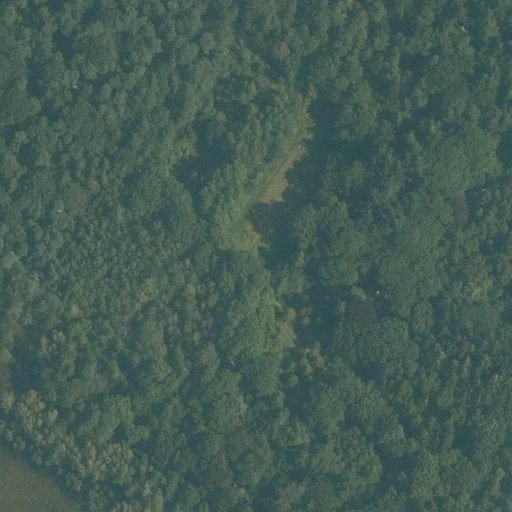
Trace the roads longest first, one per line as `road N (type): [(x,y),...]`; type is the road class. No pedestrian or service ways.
road 1 (unknown): [(0,45),(59,64),(136,153),(175,179),(306,341)]
road 2 (track): [(307,367),(295,337),(156,201),(0,78)]
road 3 (track): [(393,471),(375,439),(307,367),(356,326),(453,207),(468,194),(511,188)]
road 4 (unknown): [(511,131),(485,135),(384,200),(365,229),(360,271),(306,341)]
road 5 (unknown): [(306,341),(409,455),(415,489),(408,511)]
